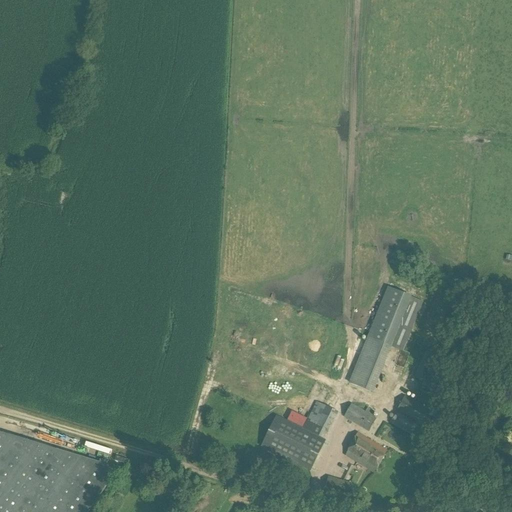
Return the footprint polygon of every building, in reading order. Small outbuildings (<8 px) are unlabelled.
[(386,289),(367,338),(390,347),(403,352),(422,304),(409,298),(386,289)] [(427,351),(415,376),(417,379),(422,382),(425,380),(422,387),(435,393),(444,373),(431,368),(436,355),(435,351),(430,349),(427,351)] [(497,381),(494,398),(502,399),(505,383),(497,381)] [(406,396),(397,411),(426,427),(434,412),(406,396)] [(277,416),(261,447),(310,471),(325,440),(324,440),(337,413),(316,402),(307,422),(306,422),(302,429),(277,416)] [(351,404),(344,417),(368,432),(376,419),(351,404)] [(396,412),(390,423),(426,443),(432,432),(396,412)] [(0,511),(86,511),(114,468),(0,432),(0,511)] [(358,433),(346,456),(374,473),(387,451),(358,433)] [(411,444),(408,450),(414,453),(417,446),(411,444)] [(120,482),(117,487),(119,488),(117,492),(126,497),(134,482),(125,477),(122,483),(120,482)] [(328,477),(324,493),(346,499),(350,483),(328,477)]
